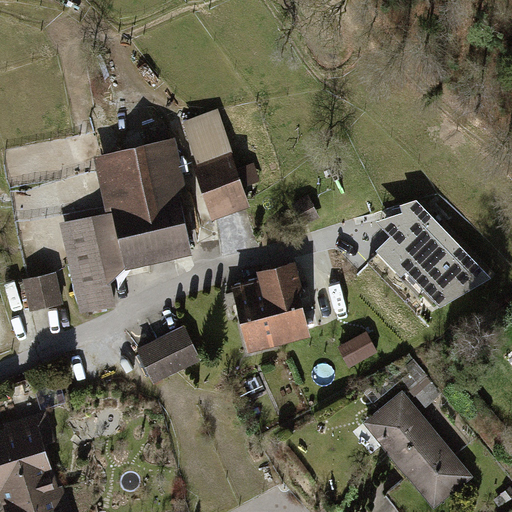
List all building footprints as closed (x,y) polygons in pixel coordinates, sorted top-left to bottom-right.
[(247,207),(219,114),(173,127),(202,221),(247,207)] [(64,225),(84,312),(120,303),(114,275),(186,258),(173,199),(184,197),(171,143),(94,161),(107,216),(64,225)] [(390,235),(375,249),(400,276),(406,271),(439,306),(490,278),(416,199),(398,205),(401,211),(375,220),(390,235)] [(227,289),(237,324),(298,306),(288,272),(227,289)] [(54,275),(11,286),(18,315),(62,304),(54,275)] [(237,324),(247,358),(308,340),(298,306),(237,324)] [(138,346),(154,383),(201,364),(186,326),(138,346)] [(470,479),(403,395),(364,425),(432,509),(470,479)] [(34,423),(0,432),(0,495),(51,479),(34,423)] [(61,511),(51,479),(0,495),(0,507),(1,511),(61,511)]
